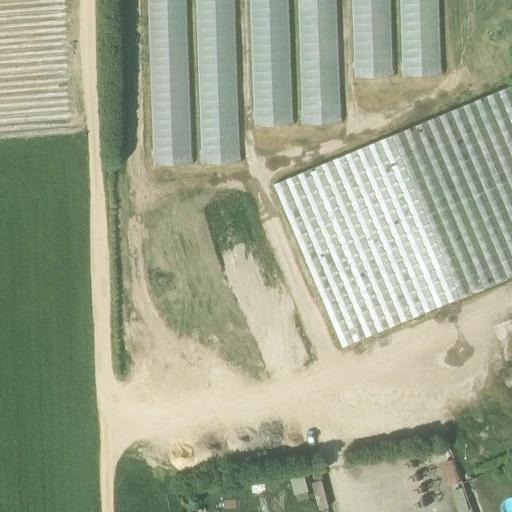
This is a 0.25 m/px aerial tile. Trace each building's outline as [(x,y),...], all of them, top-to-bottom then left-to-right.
[(193,163),(188,0),(148,0),(154,164),(193,163)] [(240,161),(235,0),(197,0),(202,163),(240,161)] [(294,124),(289,0),(250,0),(255,125),(294,124)] [(298,0),(302,123),(341,122),(337,0),(298,0)] [(394,75),(391,0),(352,0),(354,76),(394,75)] [(441,74),(438,0),(400,0),(402,75),(441,74)] [(273,186),(341,348),(511,276),(511,92),(510,87),(273,186)]
